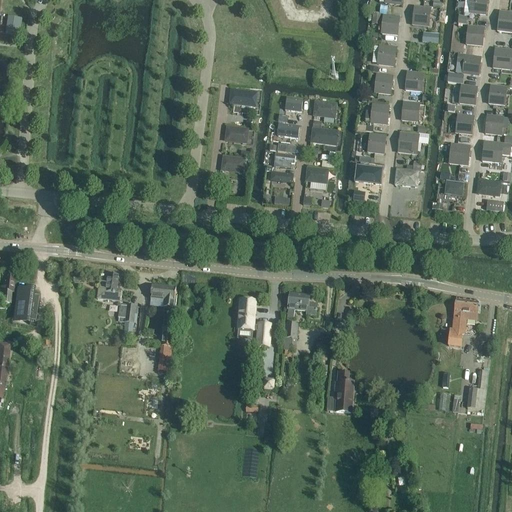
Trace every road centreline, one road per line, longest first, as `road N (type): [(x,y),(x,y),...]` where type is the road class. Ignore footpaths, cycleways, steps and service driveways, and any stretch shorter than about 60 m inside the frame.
road 1 (tertiary): [(511,300),(415,281),(0,245)]
road 2 (residential): [(511,236),(382,233),(0,191)]
